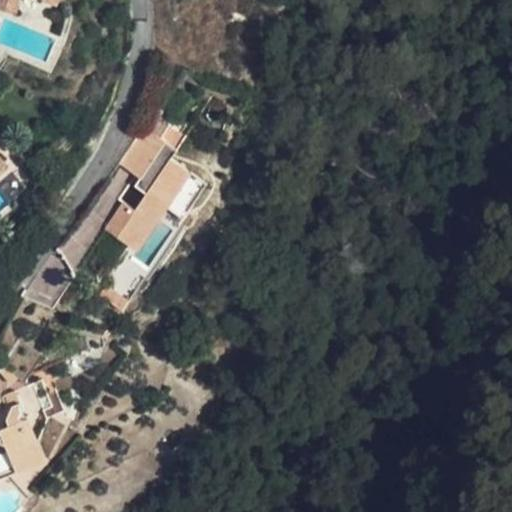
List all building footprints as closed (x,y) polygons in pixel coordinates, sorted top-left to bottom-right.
[(24,0),(4,0),(3,9),(22,12),(24,0)] [(142,128),(123,154),(144,169),(137,179),(145,184),(140,191),(144,195),(133,210),(122,202),(102,231),(124,247),(156,203),(161,207),(179,220),(210,176),(142,128)] [(0,221),(15,209),(32,193),(18,177),(28,168),(13,151),(3,159),(0,161),(0,221)] [(144,169),(123,154),(116,164),(137,179),(144,169)] [(145,184),(137,179),(132,186),(140,191),(145,184)] [(156,203),(124,247),(130,251),(161,207),(156,203)] [(75,309),(100,268),(79,254),(53,296),(75,309)] [(26,386),(42,357),(22,344),(8,367),(26,386)] [(38,446),(47,421),(55,415),(41,384),(8,399),(13,407),(6,425),(13,431),(0,435),(0,436),(4,444),(0,449),(9,454),(21,478),(23,477),(20,472),(45,461),(38,446)] [(0,487),(21,478),(9,454),(0,457),(0,487)] [(47,466),(45,461),(20,472),(23,477),(47,466)]
